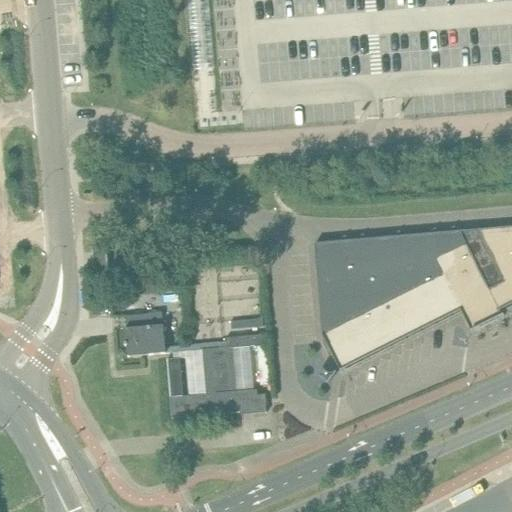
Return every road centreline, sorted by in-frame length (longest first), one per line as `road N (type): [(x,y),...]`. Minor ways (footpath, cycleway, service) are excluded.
road 1 (unclassified): [(50,121),(108,119),(185,145),(511,123)]
road 2 (unknown): [(275,226),(281,373),(305,418),(341,416),(511,337)]
road 3 (secondary): [(511,378),(219,511)]
road 4 (unclassified): [(5,385),(44,330),(62,282),(50,121)]
road 5 (secondary): [(298,511),(511,418)]
road 6 (tertiary): [(89,511),(38,416),(5,385)]
road 7 (unclassified): [(50,121),(39,0)]
